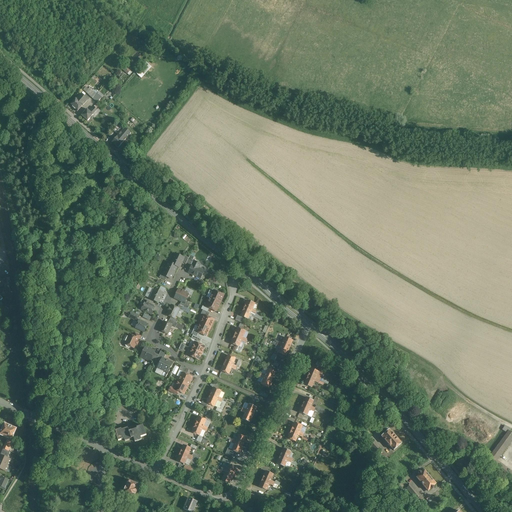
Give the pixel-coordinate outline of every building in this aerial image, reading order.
[(143,63),(139,59),(133,66),(137,69),(143,63)] [(146,62),(138,70),(143,75),(151,67),(146,62)] [(115,71),(107,65),(105,68),(113,74),(115,71)] [(81,94),(70,105),(77,112),(88,100),(87,99),(84,97),(81,94)] [(101,98),(97,94),(93,98),(97,102),(101,98)] [(87,110),(82,116),(87,121),(97,110),(93,107),(89,112),(87,110)] [(119,123),(113,130),(116,133),(120,129),(122,126),(119,123)] [(122,126),(120,129),(122,131),(118,135),(112,142),(118,148),(131,133),(122,126)] [(184,258),(177,255),(175,260),(173,259),(171,263),(169,262),(168,262),(177,267),(179,268),(182,262),(184,258)] [(204,271),(198,268),(200,264),(194,261),(192,265),(190,269),(191,269),(189,272),(201,278),(204,271)] [(177,267),(168,262),(162,275),(167,277),(171,279),(177,267)] [(163,293),(155,289),(150,299),(158,302),(163,293)] [(187,293),(182,290),(182,291),(178,290),(174,298),(181,301),(185,303),(185,301),(189,295),(187,294),(187,293)] [(224,295),(214,290),(210,298),(220,303),(224,295)] [(220,303),(210,298),(206,307),(209,308),(216,311),(220,303)] [(255,304),(249,301),(247,302),(244,308),(256,313),(256,311),(253,310),(255,304)] [(149,305),(146,304),(146,303),(145,303),(143,307),(142,307),(142,308),(141,309),(142,310),(143,311),(144,311),(151,314),(154,309),(153,308),(153,307),(148,305),(149,305)] [(177,308),(171,305),(170,308),(169,308),(168,311),(167,315),(174,318),(179,309),(177,308)] [(256,313),(244,308),(242,316),(250,319),(251,314),(254,315),(255,315),(256,313)] [(139,316),(131,312),(129,317),(137,321),(139,316)] [(208,317),(204,315),(200,323),(210,328),(214,320),(208,317)] [(148,324),(139,320),(135,327),(144,332),(148,324)] [(168,323),(164,321),(160,330),(167,334),(172,325),(168,323)] [(210,328),(200,323),(196,331),(196,332),(200,333),(206,336),(210,328)] [(247,332),(238,328),(235,336),(247,341),(248,339),(245,338),(247,332)] [(133,336),(129,334),(128,337),(125,335),(123,340),(126,341),(125,344),(126,344),(125,345),(126,347),(128,348),(130,347),(130,346),(134,348),(138,339),(138,338),(133,336)] [(247,341),(235,336),(232,343),(241,347),(243,341),(246,342),(247,341)] [(290,340),(286,338),(283,344),(280,342),(279,344),(290,348),(293,341),(293,340),(292,340),(292,339),(291,340),(290,340)] [(205,347),(195,342),(192,348),(202,353),(205,347)] [(290,348),(279,344),(278,346),(282,348),(279,353),(286,356),(290,348)] [(155,351),(146,347),(143,352),(142,353),(141,356),(141,357),(143,358),(144,358),(150,361),(154,353),(155,351)] [(202,353),(192,348),(189,355),(199,360),(202,353)] [(166,353),(161,351),(159,354),(159,355),(158,357),(157,358),(161,360),(162,358),(164,359),(166,353)] [(159,355),(154,353),(150,361),(155,363),(157,358),(158,357),(159,355)] [(236,359),(229,355),(225,363),(236,368),(237,366),(236,366),(233,365),(236,359)] [(167,359),(166,360),(164,359),(162,358),(161,360),(157,368),(168,373),(172,363),(168,360),(167,359)] [(236,368),(225,363),(222,371),(229,374),(232,368),(236,370),(236,368)] [(189,369),(181,366),(179,370),(182,372),(182,373),(186,375),(189,369)] [(275,372),(268,369),(265,375),(264,377),(272,380),(275,372)] [(318,372),(311,369),(308,377),(319,382),(320,380),(316,378),(318,372)] [(186,375),(182,373),(178,381),(188,385),(192,377),(186,375)] [(272,380),(264,377),(263,378),(261,383),(261,384),(268,388),(272,380)] [(319,382),(308,377),(306,382),(305,382),(305,383),(305,384),(305,385),(312,387),(314,382),(319,383),(319,382)] [(188,385),(178,381),(174,389),(179,391),(184,394),(188,385)] [(215,388),(214,388),(210,396),(222,401),(223,399),(219,398),(222,391),(215,388)] [(222,401),(210,396),(207,403),(215,406),(218,401),(221,403),(222,401)] [(314,401),(307,398),(303,405),(314,410),(315,408),(311,407),(314,401)] [(142,408),(115,405),(115,411),(142,414),(142,408)] [(256,408),(250,405),(247,410),(243,408),(242,410),(253,415),(256,408)] [(314,410),(303,405),(300,412),(307,415),(310,410),(314,412),(314,410)] [(253,415),(242,410),(241,412),(246,414),(243,420),(250,422),(253,415)] [(206,420),(198,417),(195,425),(207,430),(207,428),(210,422),(206,420)] [(17,429),(5,423),(0,433),(0,435),(9,439),(12,440),(17,429)] [(302,426),(296,423),(292,431),(303,436),(304,434),(300,432),(302,426)] [(207,430),(195,425),(192,431),(200,435),(202,430),(206,431),(207,430)] [(138,429),(130,432),(128,428),(122,430),(122,429),(115,431),(119,442),(125,440),(126,442),(135,439),(136,442),(143,440),(142,437),(148,435),(144,426),(138,428),(138,429)] [(402,443),(389,429),(381,436),(393,450),(402,443)] [(303,436),(292,431),(289,438),(296,441),(298,435),(303,437),(303,436)] [(511,432),(509,431),(508,433),(503,439),(509,443),(511,439),(511,432)] [(246,439),(239,435),(237,441),(233,439),(232,441),(243,446),(246,439)] [(8,441),(7,440),(3,449),(7,450),(9,451),(11,446),(9,445),(12,440),(9,439),(8,441)] [(503,439),(491,455),(496,459),(509,443),(503,439)] [(243,446),(232,441),(231,443),(235,445),(233,450),(240,453),(243,446)] [(381,451),(374,442),(370,445),(377,454),(381,451)] [(192,449),(184,445),(181,453),(192,458),(193,456),(189,455),(192,449)] [(3,449),(0,455),(7,458),(10,452),(7,450),(3,449)] [(292,452),(284,449),(281,456),(292,461),(293,460),(289,458),(292,452)] [(192,458),(181,453),(178,458),(177,459),(177,460),(177,461),(178,461),(178,462),(179,462),(185,464),(187,460),(187,458),(191,460),(192,458)] [(0,455),(0,454),(0,461),(9,466),(11,460),(7,458),(0,455)] [(511,471),(496,459),(491,455),(486,462),(511,480),(511,471)] [(292,461),(281,456),(278,464),(285,467),(288,461),(291,463),(292,461)] [(9,466),(0,461),(0,468),(6,472),(9,466)] [(234,467),(230,465),(229,465),(227,471),(223,469),(222,471),(233,476),(237,468),(236,467),(235,467),(235,466),(234,467)] [(436,484),(425,470),(416,477),(428,491),(436,484)] [(233,476),(222,471),(222,473),(225,474),(223,480),(230,483),(233,476)] [(266,472),(265,473),(266,474),(263,479),(275,484),(275,483),(271,481),(274,475),(269,473),(269,472),(269,471),(268,471),(267,471),(266,472)] [(9,480),(0,476),(0,486),(5,489),(9,480)] [(275,484),(263,479),(260,486),(267,490),(269,484),(274,486),(275,484)] [(139,484),(129,480),(124,494),(127,495),(126,496),(130,498),(131,497),(134,498),(138,489),(137,489),(139,484)] [(417,493),(410,485),(406,488),(413,497),(417,493)] [(265,500),(250,494),(247,499),(263,506),(265,500)] [(191,511),(197,501),(189,498),(185,508),(190,511),(189,511),(191,511)]
